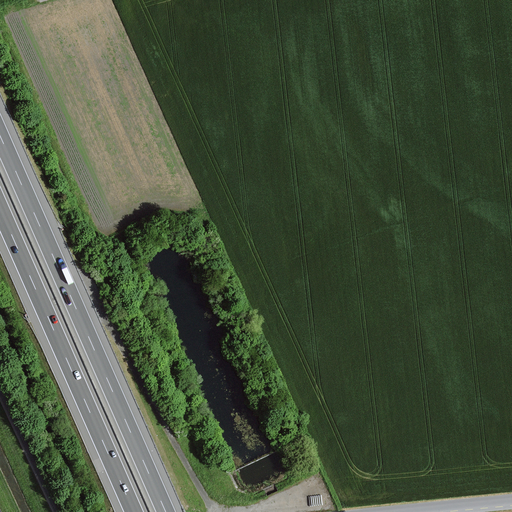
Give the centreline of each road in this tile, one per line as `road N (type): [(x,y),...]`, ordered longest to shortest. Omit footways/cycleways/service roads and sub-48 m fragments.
road 1 (motorway): [(166,511),(0,132)]
road 2 (motorway): [(0,208),(133,511)]
